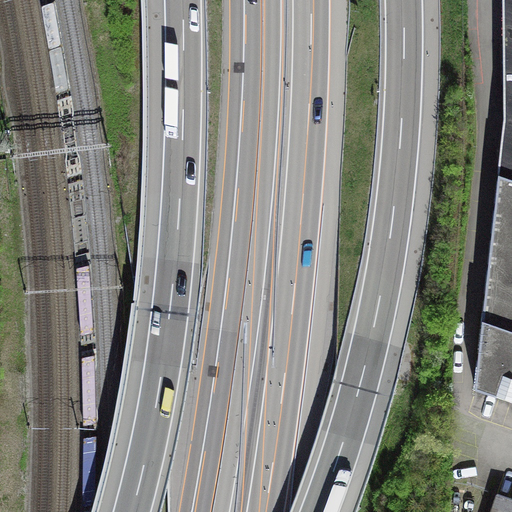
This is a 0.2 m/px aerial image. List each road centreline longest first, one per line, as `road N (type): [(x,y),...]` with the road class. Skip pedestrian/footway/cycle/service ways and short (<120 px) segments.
road 1 (motorway): [(318,511),(378,305),(401,127),(402,0)]
road 2 (motorway): [(182,0),(182,154),(169,312),(131,511)]
road 3 (motorway): [(262,0),(244,292),(210,511)]
road 4 (motorway): [(265,511),(302,204),(310,0)]
road 5 (residential): [(484,0),(487,83),(458,429),(511,449)]
